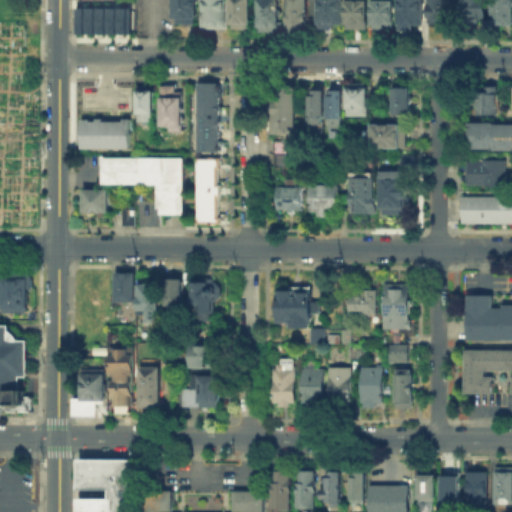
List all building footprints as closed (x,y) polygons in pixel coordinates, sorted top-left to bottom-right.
[(171,0),(195,0),(195,21),(171,21),(171,0)] [(204,30),(204,0),(226,0),(226,30),(204,30)] [(233,26),(233,0),(251,0),(251,26),(233,26)] [(260,0),(281,0),(281,34),(260,34),(260,0)] [(289,0),(308,0),(308,34),(289,34),(289,0)] [(318,26),(318,0),(342,0),(342,26),(318,26)] [(401,27),(401,0),(423,0),(423,27),(401,27)] [(452,0),(452,25),(432,24),(432,0),(452,0)] [(465,0),(485,0),(485,20),(465,20),(465,0)] [(511,0),(511,24),(493,24),(493,0),(511,0)] [(348,27),(348,1),(369,1),(369,27),(348,27)] [(375,25),(375,1),(395,1),(395,25),(375,25)] [(75,6),(130,6),(130,33),(75,33),(75,6)] [(219,82),(219,150),(196,150),(196,82),(219,82)] [(174,85),(174,92),(181,92),(181,125),(161,125),(161,84),(174,85)] [(350,117),(350,85),(369,85),(369,117),(350,117)] [(396,115),(396,87),(410,87),(410,115),(396,115)] [(272,132),(273,88),(296,89),(295,133),(272,132)] [(136,89),(153,89),(153,120),(136,120),(136,89)] [(479,114),(480,90),(499,90),(499,114),(479,114)] [(331,128),(331,91),(343,91),(343,128),(331,128)] [(313,123),(313,95),(326,95),(326,123),(313,123)] [(129,119),(129,146),(82,146),(82,119),(129,119)] [(370,146),(370,122),(406,122),(406,146),(370,146)] [(511,147),(472,147),(473,122),(511,122),(511,147)] [(274,153),(273,139),(288,138),(288,152),(274,153)] [(274,153),(288,152),(288,165),(274,165),(274,153)] [(419,157),(419,168),(403,168),(403,157),(419,157)] [(352,158),(352,170),(336,169),(336,158),(352,158)] [(466,183),(466,158),(507,158),(507,183),(466,183)] [(201,161),(222,161),(222,226),(200,226),(201,161)] [(186,187),(186,214),(161,214),(162,186),(107,186),(107,162),(186,162),(186,187)] [(351,207),(351,174),(378,174),(378,213),(358,213),(358,207),(351,207)] [(387,176),(409,176),(408,211),(400,211),(400,216),(387,215),(387,176)] [(316,208),(316,188),(342,188),(342,208),(316,208)] [(279,211),(279,190),(302,190),(302,211),(279,211)] [(86,215),(86,192),(112,192),(112,215),(86,215)] [(511,194),(511,223),(463,223),(463,194),(511,194)] [(126,212),(141,212),(141,228),(126,228),(126,212)] [(118,301),(118,273),(136,273),(136,301),(118,301)] [(6,311),(6,280),(30,280),(30,311),(6,311)] [(213,316),(196,316),(196,286),(199,286),(199,280),(220,280),(219,303),(213,303),(213,316)] [(183,283),(183,305),(172,305),(172,283),(183,283)] [(142,321),(142,286),(160,286),(160,321),(142,321)] [(284,322),(284,287),(314,287),(314,328),(296,328),(296,322),(284,322)] [(387,329),(387,288),(410,288),(410,329),(387,329)] [(492,306),(511,306),(511,338),(468,338),(468,293),(492,293),(492,306)] [(353,294),(378,294),(377,316),(353,316),(353,294)] [(0,323),(11,323),(11,327),(20,338),(29,338),(29,375),(21,375),(21,388),(25,388),(25,394),(33,394),(32,409),(2,409),(2,411),(0,411),(0,323)] [(314,331),(327,331),(327,346),(314,346),(314,331)] [(217,348),(217,368),(195,368),(195,348),(217,348)] [(391,361),(391,348),(408,348),(408,361),(391,361)] [(511,372),(487,372),(487,379),(495,380),(495,394),(466,394),(466,351),(511,351),(511,372)] [(117,352),(135,352),(135,405),(116,405),(117,352)] [(278,407),(278,364),(297,364),(297,407),(278,407)] [(306,404),(306,366),(327,366),(327,404),(306,404)] [(385,368),(385,409),(364,409),(364,368),(385,368)] [(334,406),(334,369),(354,369),(353,406),(334,406)] [(164,372),(164,407),(145,407),(146,372),(164,372)] [(98,416),(74,416),(75,401),(84,401),(84,373),(108,373),(107,401),(98,401),(98,416)] [(400,375),(414,375),(414,403),(400,403),(400,375)] [(202,405),(183,405),(183,393),(202,393),(202,377),(220,377),(220,405),(202,405)] [(135,463),(134,511),(83,511),(83,501),(113,501),(113,490),(84,490),(84,462),(135,463)] [(511,506),(498,506),(498,472),(511,472),(511,506)] [(276,508),(276,473),(294,473),(294,508),(276,508)] [(318,475),(318,507),(303,507),(303,475),(318,475)] [(329,504),(329,475),(343,475),(343,504),(329,504)] [(469,508),(469,475),(489,475),(489,508),(469,508)] [(366,476),(366,500),(355,500),(355,476),(366,476)] [(437,477),(437,510),(422,510),(422,477),(437,477)] [(461,508),(461,511),(444,511),(444,479),(460,479),(461,508)] [(411,488),(411,511),(375,511),(375,487),(411,488)] [(264,492),(264,511),(151,511),(151,494),(175,494),(175,510),(164,510),(164,511),(249,511),(249,510),(236,510),(236,492),(264,492)]
